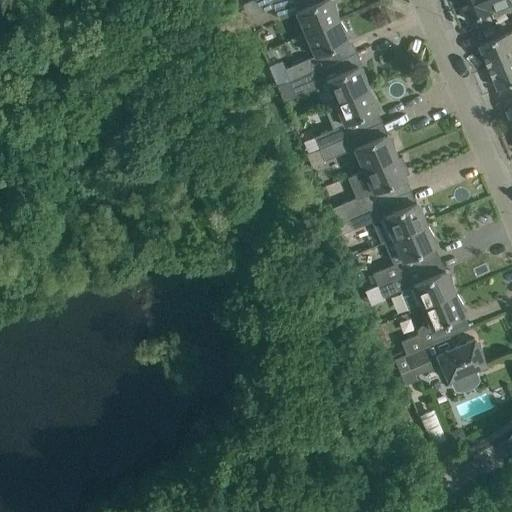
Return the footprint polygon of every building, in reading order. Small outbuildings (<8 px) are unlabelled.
[(255,0),(261,12),(262,11),(262,9),(273,4),(279,18),(296,11),(306,33),(338,19),(337,16),(338,16),(335,4),(332,5),(329,0),(319,0),(309,5),(307,0),(255,0)] [(511,9),(511,1),(511,0),(461,0),(470,21),(493,12),(495,16),(511,9)] [(315,55),(285,68),(290,80),(341,58),(337,46),(348,42),(344,33),(347,32),(341,21),(339,22),(338,19),(306,33),(315,55)] [(511,30),(480,44),(489,66),(511,56),(511,30)] [(341,58),(290,80),(295,92),(314,83),(318,92),(329,87),(335,101),(367,87),(366,85),(367,84),(364,72),(361,73),(357,65),(353,53),(341,58)] [(511,56),(489,66),(498,88),(511,82),(511,56)] [(333,128),(314,136),(319,148),(345,137),(371,126),(371,125),(366,114),(377,110),(373,101),(376,100),(370,89),(368,90),(367,87),(335,101),(324,106),(333,128)] [(345,137),(319,148),(324,160),(354,147),(364,169),(396,156),(395,153),(397,152),(393,141),(390,141),(387,133),(376,137),(371,126),(345,137)] [(360,197),(343,204),(348,216),(400,194),(395,183),(406,178),(404,174),(402,170),(407,168),(402,155),(397,157),(396,156),(364,169),(356,172),(351,175),(360,197)] [(400,194),(348,216),(353,228),(372,221),(381,243),(384,242),(393,238),(425,224),(424,221),(426,221),(422,209),(419,210),(416,201),(405,206),(400,194)] [(393,264),(372,273),(377,285),(424,265),(419,253),(435,246),(431,238),(434,236),(428,226),(426,226),(425,224),(393,238),(384,242),(393,264)] [(424,265),(377,285),(382,297),(401,289),(405,300),(410,311),(422,306),(454,292),(453,289),(455,289),(451,277),(448,278),(445,269),(428,276),(424,265)] [(425,320),(417,330),(419,333),(427,330),(432,342),(449,335),(469,326),(464,315),(460,306),(463,304),(457,294),(455,295),(454,292),(422,306),(427,319),(425,320)] [(419,333),(401,341),(406,353),(432,342),(427,330),(419,333)] [(406,353),(394,358),(405,384),(417,379),(413,370),(441,363),(448,379),(452,377),(456,386),(460,387),(463,386),(471,383),(473,381),(476,378),(472,369),(485,363),(482,358),(484,357),(481,345),(477,346),(474,338),(454,346),(449,335),(432,342),(406,353)]
